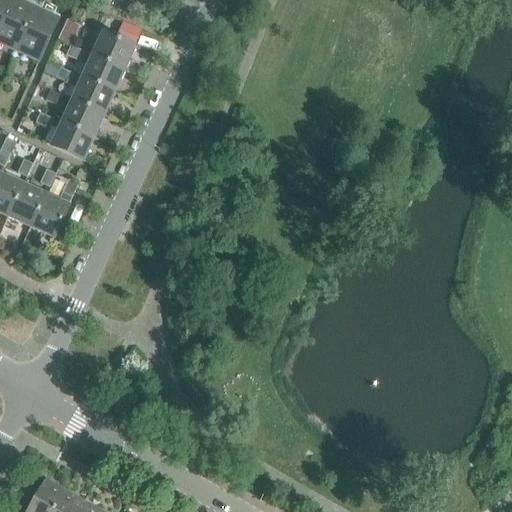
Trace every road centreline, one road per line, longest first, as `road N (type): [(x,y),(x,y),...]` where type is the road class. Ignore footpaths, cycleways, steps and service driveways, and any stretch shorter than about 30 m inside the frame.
road 1 (residential): [(31,394),(207,10)]
road 2 (tertiary): [(236,511),(31,394)]
